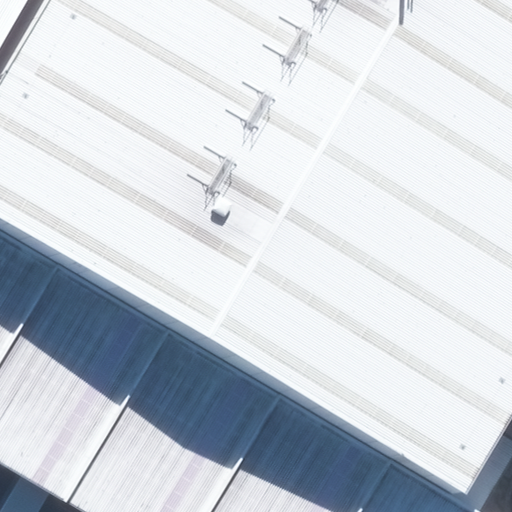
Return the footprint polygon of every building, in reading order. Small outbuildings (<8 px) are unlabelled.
[(511,0),(56,0),(0,95),(0,219),(57,254),(169,320),(282,387),(394,453),(464,495),(511,420),(511,0)] [(0,0),(0,52),(31,0),(0,0)] [(0,349),(57,254),(0,219),(0,349)] [(0,349),(0,455),(65,494),(169,320),(57,254),(0,349)] [(65,494),(94,511),(206,511),(282,387),(169,320),(65,494)] [(206,511),(358,511),(394,453),(282,387),(206,511)] [(358,511),(492,511),(464,495),(394,453),(358,511)]
